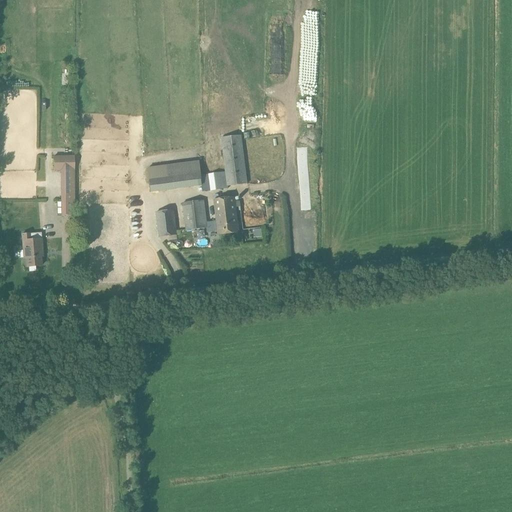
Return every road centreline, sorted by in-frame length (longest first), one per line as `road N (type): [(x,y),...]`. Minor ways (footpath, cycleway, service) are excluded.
road 1 (unclassified): [(0,318),(511,253)]
road 2 (unknown): [(298,280),(285,199),(151,205)]
